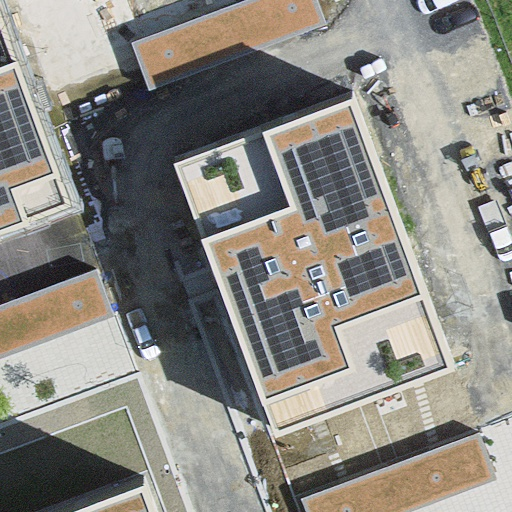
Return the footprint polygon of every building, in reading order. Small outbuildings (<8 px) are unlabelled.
[(5,0),(0,0),(0,240),(84,210),(5,0)] [(320,0),(244,0),(133,40),(150,88),(329,23),(320,0)] [(352,91),(171,158),(274,438),(456,371),(352,91)] [(97,270),(0,306),(0,357),(114,315),(97,270)] [(484,432),(304,500),(308,511),(402,511),(501,475),(484,432)] [(159,511),(145,472),(37,511),(159,511)]
